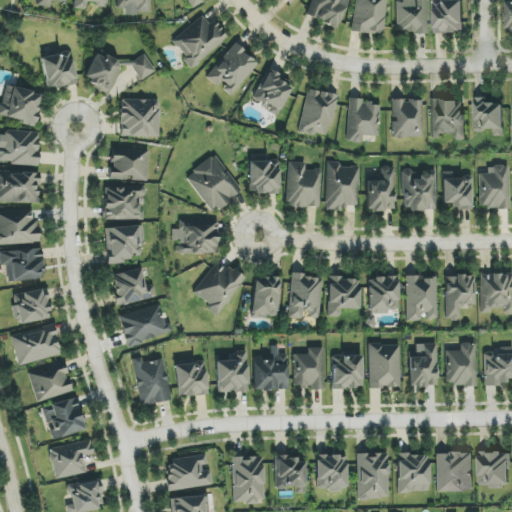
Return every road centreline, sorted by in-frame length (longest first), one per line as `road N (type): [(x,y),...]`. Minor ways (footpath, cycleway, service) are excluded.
road 1 (residential): [(138,511),(77,287),(71,205),(78,123)]
road 2 (residential): [(511,418),(245,424),(124,443)]
road 3 (residential): [(239,0),(279,36),(338,63),(511,65)]
road 4 (residential): [(511,241),(296,242),(257,223)]
